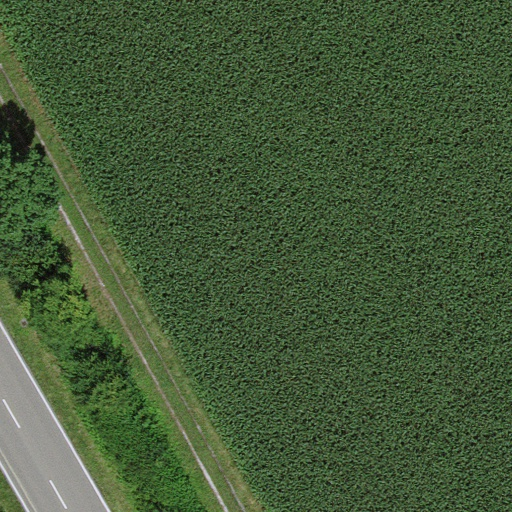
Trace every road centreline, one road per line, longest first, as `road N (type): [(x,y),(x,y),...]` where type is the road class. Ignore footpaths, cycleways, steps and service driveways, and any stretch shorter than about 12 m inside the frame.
road 1 (track): [(240,511),(0,76)]
road 2 (primary): [(69,511),(0,392)]
